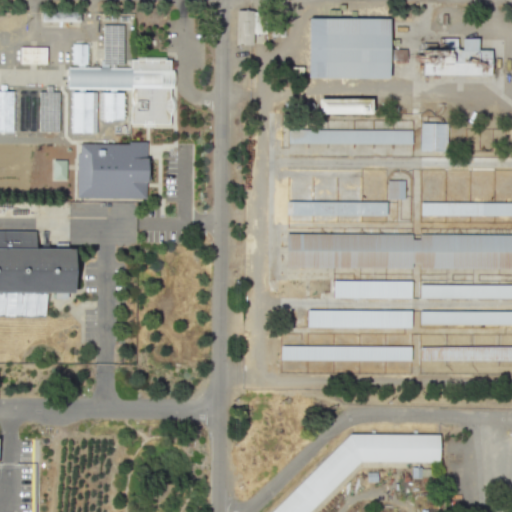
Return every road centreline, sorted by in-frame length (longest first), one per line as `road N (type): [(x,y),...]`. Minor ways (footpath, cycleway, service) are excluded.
road 1 (residential): [(220,0),(218,511)]
road 2 (residential): [(239,511),(350,414),(511,417)]
road 3 (residential): [(0,408),(218,411)]
